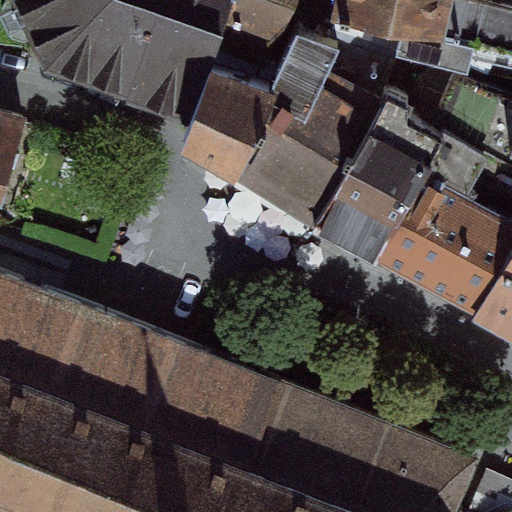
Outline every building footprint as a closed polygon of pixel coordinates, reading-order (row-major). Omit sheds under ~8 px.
[(57,61),(196,111),(222,38),(233,0),(6,0),(5,10),(18,30),(25,33),(37,28),(57,61)] [(233,0),(222,38),(255,67),(284,0),(233,0)] [(342,0),(339,13),(411,24),(460,34),(467,0),(342,0)] [(511,8),(477,0),(467,0),(460,34),(511,47),(511,8)] [(196,111),(191,128),(322,203),(382,94),(402,48),(411,24),(339,13),(337,26),(341,29),(341,41),(299,24),(271,81),(255,67),(222,38),(196,111)] [(511,47),(460,34),(411,24),(402,48),(511,76),(511,47)] [(511,92),(457,72),(435,114),(446,119),(484,142),(511,158),(511,92)] [(382,94),(322,203),(385,239),(442,127),(382,94)] [(0,190),(25,118),(0,109),(0,190)] [(442,127),(385,239),(476,292),(511,234),(511,209),(461,183),(473,163),(484,142),(446,119),(442,127)] [(511,158),(484,142),(473,163),(511,185),(511,158)] [(511,234),(476,292),(511,313),(511,234)] [(252,362),(0,267),(0,511),(450,511),(476,451),(252,362)] [(511,511),(511,483),(502,479),(487,511),(511,511)]
